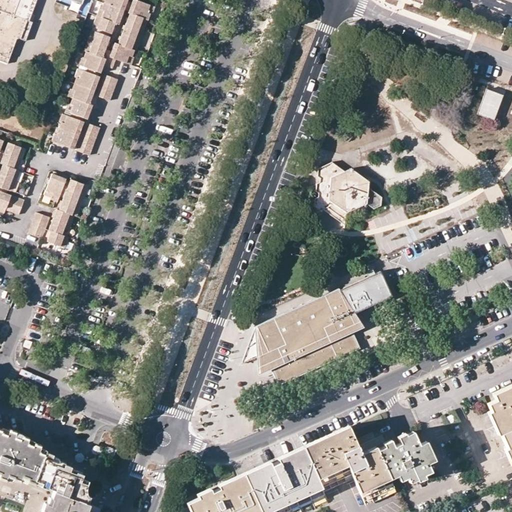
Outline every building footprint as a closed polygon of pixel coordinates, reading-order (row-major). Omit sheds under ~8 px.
[(0,0),(0,52),(9,56),(16,36),(19,37),(26,20),(28,20),(35,0),(0,0)] [(126,0),(104,0),(100,9),(103,10),(101,17),(114,22),(118,24),(126,0)] [(149,4),(138,0),(131,0),(127,12),(129,12),(117,43),(114,42),(108,56),(125,62),(128,55),(131,56),(133,49),(130,48),(134,37),(138,27),(142,16),(147,17),(149,13),(146,12),(149,4)] [(101,17),(96,16),(92,26),(97,28),(101,17)] [(147,17),(142,16),(138,27),(143,28),(147,17)] [(114,22),(101,17),(97,28),(98,28),(109,32),(110,33),(114,22)] [(26,20),(19,37),(25,39),(31,22),(28,20),(26,20)] [(139,39),(143,28),(138,27),(134,37),(139,39)] [(88,52),(96,31),(91,29),(83,50),(85,50),(88,52)] [(108,35),(97,31),(96,31),(88,52),(101,56),(109,36),(108,35)] [(135,50),(139,39),(134,37),(130,48),(133,49),(135,50)] [(88,52),(85,50),(82,57),(86,59),(83,66),(87,67),(98,72),(99,72),(105,58),(101,56),(88,52)] [(0,52),(0,59),(7,62),(9,56),(0,52)] [(86,71),(82,69),(79,76),(76,75),(71,88),(75,90),(72,97),(88,103),(89,103),(99,76),(97,75),(86,71)] [(109,100),(117,78),(104,74),(96,95),(109,100)] [(485,89),(476,114),(492,120),(501,95),(485,89)] [(88,103),(72,97),(69,104),(72,105),(70,112),(72,113),(83,117),(86,118),(92,104),(89,103),(88,103)] [(82,120),(71,116),(67,115),(64,122),(61,121),(59,128),(56,134),(59,135),(57,143),(72,148),(83,121),(82,120)] [(89,154),(99,127),(86,122),(76,150),(89,154)] [(16,157),(19,147),(6,142),(0,158),(0,162),(1,163),(0,166),(0,186),(7,189),(11,179),(14,168),(12,167),(16,157)] [(17,169),(21,158),(16,157),(12,167),(14,168),(17,169)] [(368,207),(372,208),(380,205),(380,197),(367,187),(367,181),(349,169),(343,171),(330,163),(317,169),(316,176),(319,178),(318,182),(315,184),(315,191),(318,193),(317,197),(314,199),(313,206),(319,210),(334,204),(335,205),(334,211),(339,214),(345,211),(344,220),(347,216),(368,207)] [(14,168),(11,179),(16,181),(19,170),(17,169),(14,168)] [(57,175),(50,173),(44,190),(52,193),(51,195),(57,197),(64,178),(57,175)] [(78,193),(82,183),(69,178),(57,209),(54,208),(47,229),(49,230),(45,241),(58,246),(62,234),(66,224),(74,203),(78,193)] [(12,191),(16,181),(11,179),(7,189),(12,191)] [(83,195),(86,184),(82,183),(78,193),(83,195)] [(23,199),(0,190),(0,205),(5,208),(4,209),(17,214),(23,199)] [(83,195),(78,193),(74,203),(79,205),(83,195)] [(75,215),(79,205),(74,203),(70,214),(73,215),(75,215)] [(40,238),(48,216),(34,211),(26,233),(40,238)] [(65,235),(62,234),(58,246),(63,248),(67,236),(65,235)] [(339,290),(255,329),(244,367),(265,357),(266,362),(266,368),(270,366),(280,388),(348,356),(361,350),(351,328),(355,326),(353,321),(351,316),(374,306),(386,300),(392,297),(380,272),(340,291),(339,290)] [(486,403),(511,460),(511,383),(491,393),(494,399),(486,403)] [(0,476),(9,479),(18,483),(21,478),(34,484),(45,452),(46,450),(39,447),(40,444),(27,439),(28,437),(25,436),(7,429),(2,428),(1,429),(0,428),(0,476)] [(303,449),(322,491),(352,477),(365,505),(394,491),(388,478),(376,449),(361,456),(348,429),(332,436),(303,449)] [(376,449),(388,478),(396,474),(399,479),(406,476),(408,481),(429,471),(425,462),(432,459),(424,440),(417,444),(412,433),(401,437),(397,439),(399,442),(392,445),(390,443),(376,449)] [(275,511),(322,491),(303,449),(274,463),(189,501),(194,511),(275,511)] [(45,452),(34,484),(47,488),(48,487),(53,489),(53,491),(51,497),(48,496),(47,499),(46,503),(44,501),(39,511),(84,511),(85,510),(86,510),(89,504),(87,503),(89,496),(88,496),(86,494),(85,492),(85,490),(85,487),(86,483),(79,481),(82,472),(69,468),(70,466),(67,465),(63,463),(50,458),(51,454),(45,452)]
